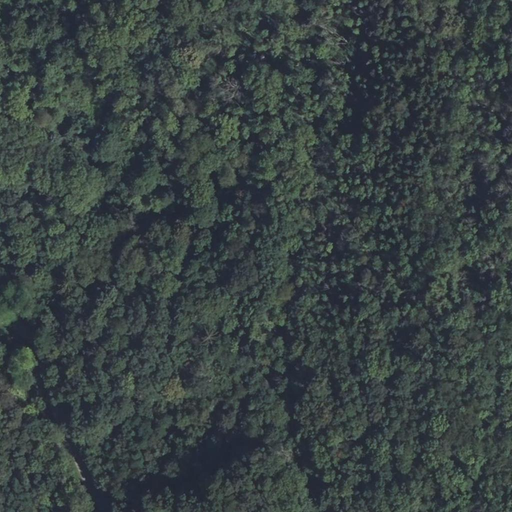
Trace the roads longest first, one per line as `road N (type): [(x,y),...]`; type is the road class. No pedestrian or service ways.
road 1 (track): [(301,0),(320,141),(289,304),(302,511)]
road 2 (tertiary): [(106,511),(77,458),(39,349),(0,318)]
